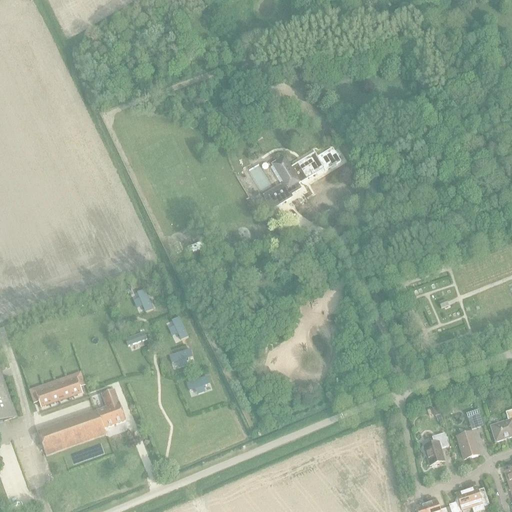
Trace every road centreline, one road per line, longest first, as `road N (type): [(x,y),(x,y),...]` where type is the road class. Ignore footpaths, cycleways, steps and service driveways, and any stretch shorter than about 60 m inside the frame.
road 1 (unclassified): [(110,511),(344,415)]
road 2 (residential): [(399,393),(419,487),(429,492),(473,477),(490,459)]
road 3 (residential): [(399,393),(511,351)]
